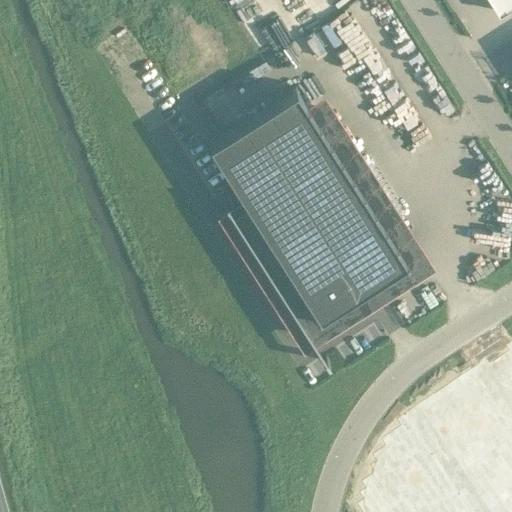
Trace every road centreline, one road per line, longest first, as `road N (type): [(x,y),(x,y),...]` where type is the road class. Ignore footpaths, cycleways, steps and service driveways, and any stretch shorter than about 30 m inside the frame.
road 1 (unclassified): [(511,299),(419,357),(368,409),(335,470),(324,511)]
road 2 (unclassified): [(511,154),(413,0)]
